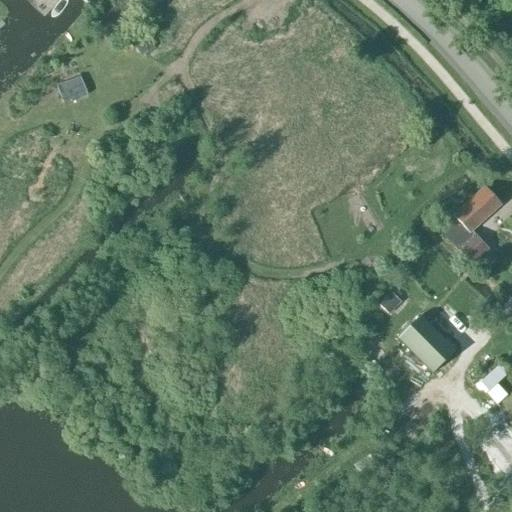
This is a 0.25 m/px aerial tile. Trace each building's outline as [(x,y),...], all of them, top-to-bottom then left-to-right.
[(499,205),(485,189),(439,230),(473,265),(487,251),(473,236),(475,235),(471,230),(499,205)] [(388,297),(379,306),(389,315),(397,306),(388,297)] [(456,351),(421,315),(399,337),(434,373),(456,351)] [(500,384),(508,395),(511,392),(511,376),(500,384)] [(497,386),(487,396),(496,406),(507,396),(497,386)]
